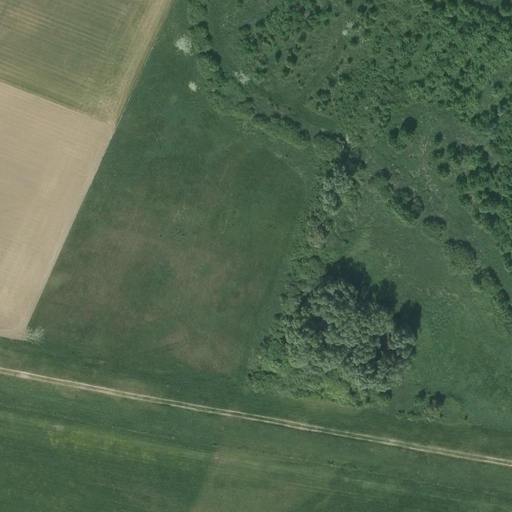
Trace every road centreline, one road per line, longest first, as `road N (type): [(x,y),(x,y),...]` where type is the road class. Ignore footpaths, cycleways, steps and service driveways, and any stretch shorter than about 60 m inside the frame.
road 1 (track): [(511,465),(0,369)]
road 2 (track): [(339,0),(320,54),(267,94),(249,125),(291,202),(240,350),(242,417)]
road 3 (track): [(219,0),(211,22),(217,56),(259,106)]
